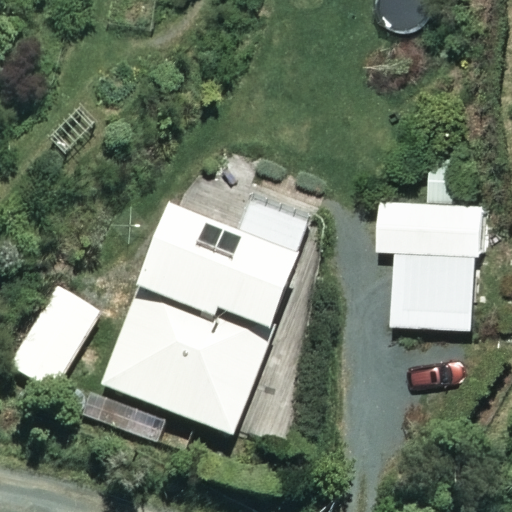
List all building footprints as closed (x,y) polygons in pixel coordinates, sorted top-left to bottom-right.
[(393,249),(478,249),(478,160),(426,160),(426,199),(381,199),(381,249),(393,249)] [(212,310),(265,330),(293,258),(165,209),(133,294),(209,322),(212,310)] [(478,249),(393,249),(393,326),(477,326),(478,249)] [(94,313),(55,290),(10,369),(48,391),(94,313)] [(209,322),(133,294),(99,386),(226,434),(265,330),(212,310),(209,322)]
